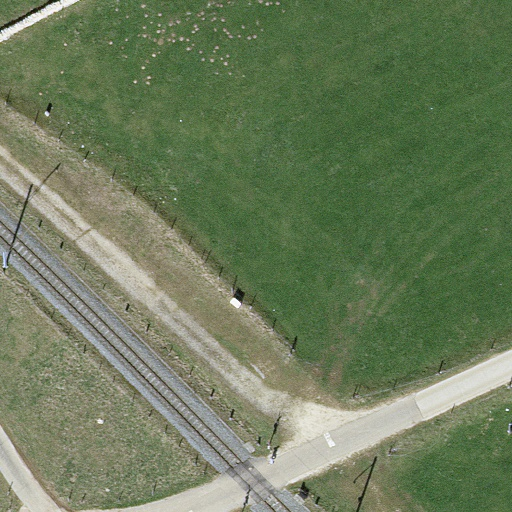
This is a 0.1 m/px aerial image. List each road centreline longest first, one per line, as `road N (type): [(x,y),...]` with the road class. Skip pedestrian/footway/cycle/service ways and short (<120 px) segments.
road 1 (track): [(326,446),(0,160)]
road 2 (unclassified): [(177,511),(511,363)]
